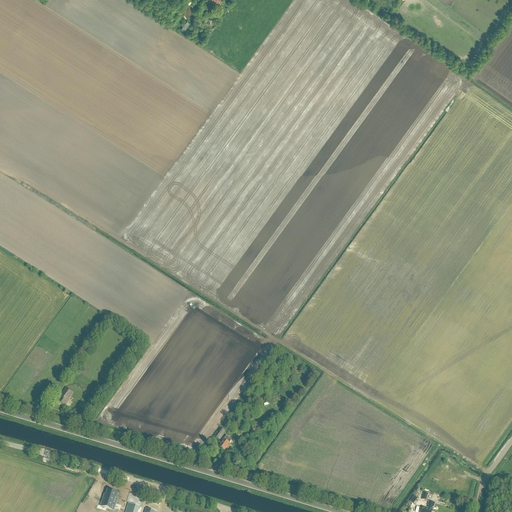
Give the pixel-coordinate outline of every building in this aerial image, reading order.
[(191,15),(195,10),(190,6),(183,15),(187,18),(190,14),(191,15)] [(183,31),(190,22),(187,20),(180,29),(183,31)] [(179,23),(173,32),(176,34),(182,25),(179,23)] [(64,407),(69,400),(68,400),(73,393),(66,388),(62,395),(63,395),(58,402),(64,407)] [(219,440),(227,430),(222,427),(215,437),(219,440)] [(231,440),(228,437),(227,437),(226,437),(224,440),(219,447),(224,451),(229,444),(231,442),(231,441),(231,440)] [(101,507),(102,508),(105,509),(113,511),(115,507),(115,506),(117,499),(116,499),(118,494),(108,491),(106,496),(105,495),(104,498),(103,500),(101,505),(101,507)] [(434,496),(435,494),(429,492),(428,494),(424,493),(422,492),(421,495),(423,495),(421,500),(426,501),(428,495),(434,496)] [(137,507),(139,501),(131,499),(130,504),(121,502),(120,507),(126,509),(125,511),(139,511),(141,508),(137,507)] [(433,507),(434,504),(429,502),(428,505),(429,506),(428,509),(423,507),(421,511),(431,511),(432,511),(431,510),(432,507),(433,507)]
